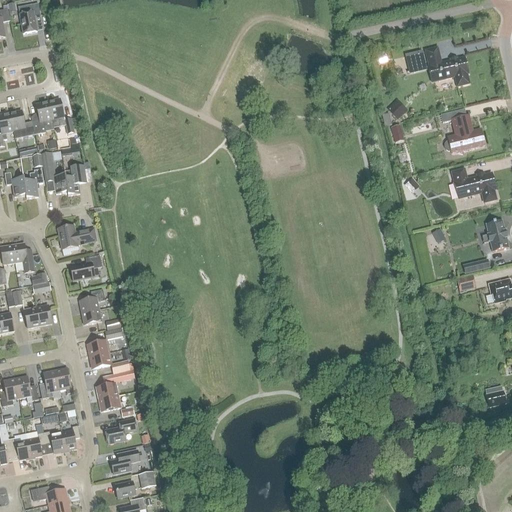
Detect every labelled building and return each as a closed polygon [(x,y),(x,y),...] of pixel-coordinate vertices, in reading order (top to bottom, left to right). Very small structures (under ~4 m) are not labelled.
[(7,5),(9,14),(16,12),(14,4),(7,5)] [(34,18),(40,17),(38,5),(25,8),(27,15),(19,16),(23,36),(37,33),(34,18)] [(0,39),(5,39),(2,24),(10,23),(8,11),(0,12),(0,39)] [(405,56),(410,75),(427,71),(422,52),(405,56)] [(462,60),(427,68),(431,85),(455,79),(457,88),(468,85),(466,75),(468,75),(465,62),(462,60)] [(391,74),(380,77),(382,81),(384,81),(386,86),(392,85),(390,79),(392,78),(391,74)] [(52,122),(58,121),(60,128),(65,127),(67,136),(74,134),(71,120),(64,122),(59,101),(47,104),(51,122),(52,122)] [(397,101),(387,110),(398,121),(407,111),(397,101)] [(45,134),(45,133),(54,131),(52,122),(51,122),(47,104),(35,106),(38,120),(31,121),(31,124),(34,135),(34,137),(45,134)] [(34,135),(31,124),(24,125),(21,112),(9,115),(13,134),(14,140),(34,135)] [(485,148),(482,136),(481,131),(472,133),(468,117),(456,120),(455,113),(440,116),(442,124),(452,122),(455,137),(447,139),(448,142),(446,144),(444,146),(444,149),(445,151),(448,153),(451,153),(451,156),(457,155),(463,156),(464,153),(485,148)] [(7,141),(6,135),(13,134),(9,115),(0,117),(0,132),(1,136),(0,136),(0,149),(5,149),(3,142),(7,141)] [(391,127),(388,115),(382,117),(385,129),(391,127)] [(399,127),(391,129),(395,145),(403,142),(399,127)] [(55,141),(47,143),(49,151),(57,150),(55,141)] [(70,147),(71,150),(65,151),(62,151),(61,151),(61,152),(62,159),(72,157),(72,155),(80,154),(78,146),(70,147)] [(36,148),(18,152),(20,159),(38,155),(36,148)] [(49,155),(41,156),(45,184),(53,183),(55,196),(67,195),(65,180),(65,177),(56,178),(52,155),(49,155)] [(34,169),(43,168),(41,156),(33,158),(34,169)] [(71,172),(64,173),(65,177),(65,180),(67,195),(67,198),(80,196),(78,186),(86,185),(86,182),(84,167),(70,169),(71,172)] [(30,182),(24,183),(26,198),(25,198),(26,201),(38,199),(36,186),(43,185),(41,171),(33,172),(34,175),(29,175),(30,182)] [(452,174),(455,185),(454,185),(458,200),(482,194),(484,204),(496,201),(493,191),(495,191),(491,175),(467,181),(464,171),(452,174)] [(24,183),(23,180),(11,182),(10,175),(4,175),(6,187),(12,186),(14,199),(25,198),(26,198),(24,183)] [(419,188),(412,180),(405,187),(412,195),(419,188)] [(488,236),(482,238),(484,245),(490,244),(493,254),(508,250),(506,240),(507,239),(505,232),(504,232),(502,222),(486,226),(488,236)] [(77,247),(96,244),(93,231),(75,235),(74,228),(57,231),(61,252),(78,249),(77,247)] [(432,235),(435,241),(443,236),(440,230),(432,235)] [(12,247),(15,265),(22,264),(24,275),(34,273),(32,258),(31,251),(25,252),(24,246),(12,247)] [(15,265),(12,247),(0,249),(3,267),(15,265)] [(73,283),(94,279),(93,271),(102,269),(99,257),(85,260),(86,267),(70,270),(73,283)] [(487,261),(463,267),(465,276),(490,270),(487,261)] [(33,288),(47,285),(45,275),(37,276),(38,278),(31,279),(33,288)] [(475,290),(472,277),(456,281),(459,294),(475,290)] [(505,301),(511,299),(511,286),(511,287),(509,281),(488,286),(491,297),(492,296),(494,305),(505,302),(505,301)] [(49,284),(47,285),(33,288),(34,296),(51,293),(49,284)] [(23,306),(20,292),(12,294),(15,308),(23,306)] [(81,315),(99,312),(97,304),(105,303),(102,292),(90,294),(92,301),(79,304),(81,315)] [(6,294),(8,309),(14,308),(12,293),(6,294)] [(36,310),(39,328),(51,326),(48,307),(36,310)] [(27,331),(39,328),(36,310),(24,312),(27,331)] [(99,312),(81,315),(84,327),(101,323),(99,312)] [(0,316),(0,329),(1,336),(13,334),(10,315),(0,316)] [(108,333),(121,330),(119,321),(106,324),(108,333)] [(121,330),(108,333),(105,333),(106,342),(122,338),(121,330)] [(87,347),(89,359),(109,355),(106,343),(87,347)] [(115,363),(131,360),(129,350),(113,354),(115,363)] [(111,367),(111,366),(109,355),(89,359),(92,371),(111,367)] [(111,367),(113,376),(125,374),(130,373),(130,372),(133,372),(132,365),(129,366),(128,362),(111,366),(111,367)] [(67,370),(55,373),(59,393),(66,391),(66,396),(72,395),(67,370)] [(55,373),(43,375),(45,388),(39,389),(42,401),(53,399),(53,402),(60,400),(59,393),(55,373)] [(130,373),(125,374),(113,376),(115,384),(127,381),(127,383),(132,382),(130,373)] [(27,378),(15,381),(19,401),(26,399),(27,404),(38,402),(35,390),(30,391),(27,378)] [(19,401),(15,381),(3,383),(5,396),(0,396),(0,398),(2,409),(13,407),(12,402),(19,401)] [(96,390),(98,402),(118,398),(115,386),(96,390)] [(489,410),(506,406),(503,392),(502,392),(501,388),(485,391),(489,410)] [(118,398),(98,402),(101,414),(120,410),(118,398)] [(63,414),(75,412),(74,406),(62,408),(63,414)] [(121,412),(122,419),(134,416),(132,409),(121,412)] [(12,417),(4,419),(5,425),(13,424),(12,417)] [(124,435),(130,434),(136,432),(134,421),(118,424),(120,430),(105,433),(108,446),(125,442),(124,435)] [(61,435),(65,454),(76,451),(74,441),(80,440),(78,428),(72,429),(72,433),(61,435)] [(37,436),(36,434),(25,436),(30,461),(42,458),(40,448),(45,447),(43,435),(37,436)] [(43,435),(45,447),(51,446),(53,456),(65,454),(61,435),(50,437),(49,434),(43,435)] [(11,454),(17,452),(19,463),(30,461),(25,436),(14,438),(14,441),(8,442),(11,454)] [(148,437),(141,438),(142,446),(150,445),(148,437)] [(11,454),(8,442),(2,443),(3,446),(0,447),(0,466),(7,465),(5,455),(11,454)] [(129,466),(135,464),(139,463),(137,452),(117,456),(119,462),(110,464),(113,476),(131,473),(129,466)] [(478,471),(491,460),(485,452),(472,463),(478,471)] [(141,491),(155,488),(152,474),(138,477),(141,491)] [(117,500),(135,497),(132,484),(114,488),(117,500)] [(48,507),(68,503),(65,491),(50,494),(48,488),(37,491),(39,503),(47,501),(48,507)] [(141,511),(145,511),(143,500),(130,503),(131,509),(119,511),(141,511)] [(69,511),(68,503),(48,507),(48,511),(69,511)]
